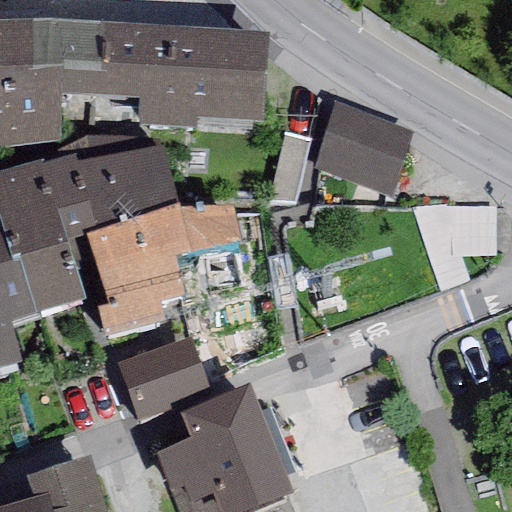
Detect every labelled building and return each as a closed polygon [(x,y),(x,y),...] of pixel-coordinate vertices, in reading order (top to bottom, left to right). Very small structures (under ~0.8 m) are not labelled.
[(59,19),(0,20),(0,155),(59,152),(59,94),(59,19)] [(266,32),(59,19),(59,94),(138,98),(135,126),(196,131),(198,117),(262,119),(266,32)] [(334,104),(310,170),(390,198),(413,132),(334,104)] [(89,201),(98,232),(177,207),(161,146),(77,161),(89,201)] [(41,160),(0,173),(0,227),(11,261),(67,242),(55,210),(89,201),(77,161),(75,155),(44,165),(41,160)] [(55,210),(67,242),(87,236),(98,232),(89,201),(55,210)] [(234,203),(177,207),(197,294),(250,284),(234,203)] [(98,232),(87,236),(107,306),(97,308),(105,337),(164,320),(158,301),(197,294),(177,207),(98,232)] [(463,255),(505,255),(505,211),(463,211),(463,255)] [(0,263),(11,261),(0,227),(0,263)] [(0,366),(22,361),(11,323),(83,300),(67,242),(11,261),(0,263),(0,366)] [(119,362),(138,420),(187,401),(182,390),(206,380),(191,338),(119,362)] [(249,386),(179,413),(191,439),(155,454),(176,511),(293,511),(287,496),(292,494),(249,386)] [(25,477),(33,498),(46,494),(51,511),(108,511),(90,455),(25,477)] [(0,507),(0,511),(51,511),(46,494),(33,498),(0,507)]
